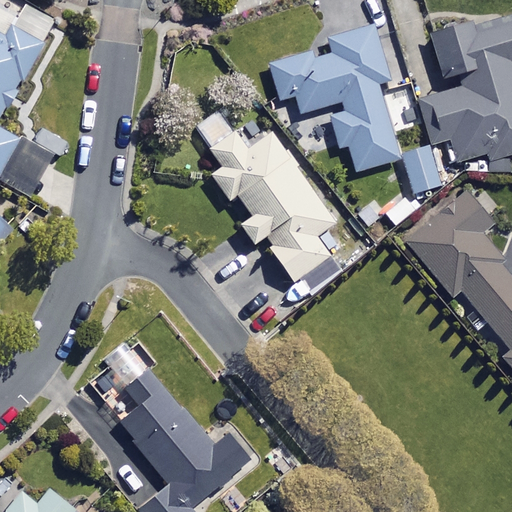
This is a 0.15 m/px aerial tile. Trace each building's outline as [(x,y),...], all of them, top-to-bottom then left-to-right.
[(427,28),(439,78),(454,74),(457,85),(415,95),(427,142),(446,137),(452,160),(484,152),(486,158),(511,151),(511,65),(511,64),(511,63),(511,13),(473,23),(472,17),(427,28)] [(0,25),(0,184),(24,199),(50,155),(0,125),(0,110),(41,40),(4,18),(0,25)] [(353,170),(397,157),(407,193),(440,183),(428,144),(400,152),(379,79),(390,76),(375,23),(326,37),(328,46),(267,64),(277,99),(293,94),(298,112),(341,99),(344,109),(327,114),(337,146),(345,144),(353,170)] [(249,142),(238,125),(206,147),(218,163),(207,171),(226,198),(234,193),(248,213),(236,221),(250,241),(259,234),(299,293),(322,277),(312,263),(326,253),(312,233),(331,220),(268,129),(249,142)] [(511,373),(511,273),(477,232),(491,221),(463,188),(402,239),(449,294),(457,288),(508,349),(498,357),(511,373)] [(415,208),(405,195),(383,211),(393,225),(415,208)] [(0,235),(8,226),(0,218),(0,235)] [(210,444),(147,368),(124,387),(138,403),(115,422),(165,482),(135,507),(139,511),(189,511),(188,510),(249,460),(225,432),(210,444)] [(36,504),(18,490),(0,511),(74,511),(47,490),(36,504)]
